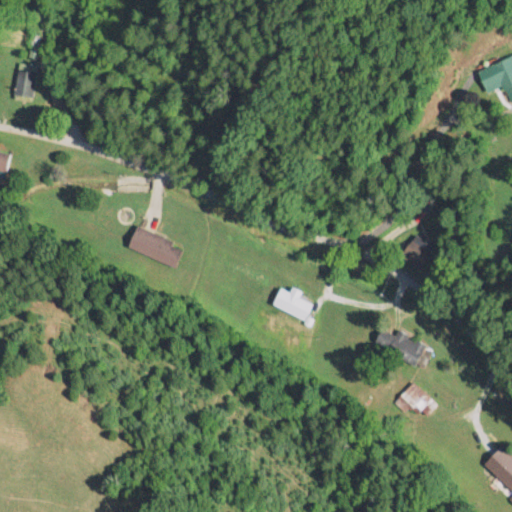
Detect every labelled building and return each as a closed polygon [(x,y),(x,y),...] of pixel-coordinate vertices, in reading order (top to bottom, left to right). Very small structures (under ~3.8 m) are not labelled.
[(511,99),(511,56),(511,55),(478,68),(486,91),(503,84),(510,101),(511,99)] [(37,63),(19,61),(14,98),(32,100),(37,63)] [(0,169),(5,171),(10,153),(0,150),(0,169)] [(184,244),(135,226),(127,247),(176,265),(184,244)] [(422,267),(432,242),(409,233),(399,258),(422,267)] [(418,364),(428,343),(397,329),(395,334),(385,330),(378,346),(418,364)] [(406,413),(416,404),(425,415),(437,405),(415,381),(394,399),(406,413)]
